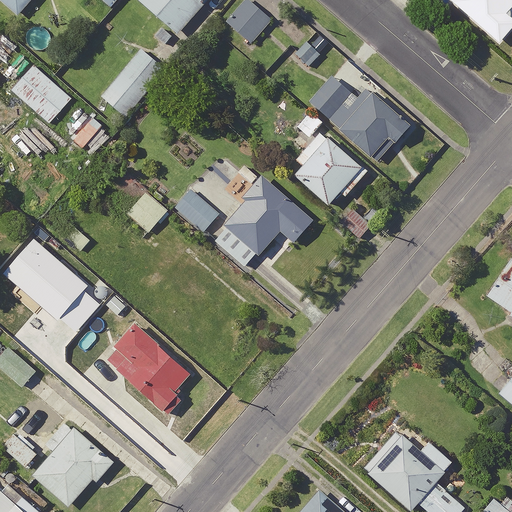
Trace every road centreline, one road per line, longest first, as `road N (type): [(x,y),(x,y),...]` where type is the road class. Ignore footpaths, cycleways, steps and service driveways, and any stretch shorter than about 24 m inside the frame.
road 1 (tertiary): [(189,511),(511,142)]
road 2 (residential): [(354,0),(511,137)]
